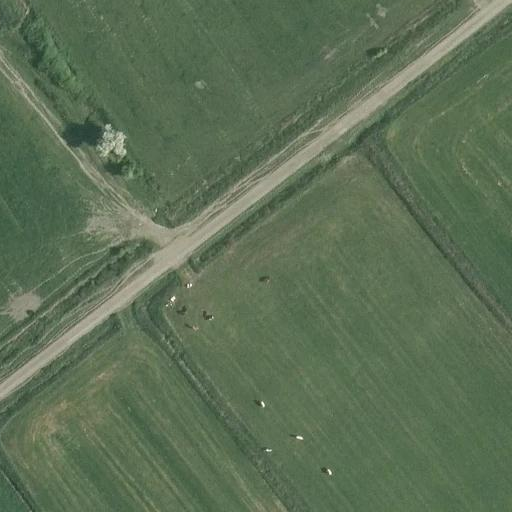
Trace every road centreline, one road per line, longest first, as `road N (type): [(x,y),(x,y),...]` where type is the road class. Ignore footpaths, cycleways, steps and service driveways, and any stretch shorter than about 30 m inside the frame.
road 1 (track): [(0,68),(57,159),(68,231),(147,235),(179,257)]
road 2 (track): [(334,136),(511,366)]
